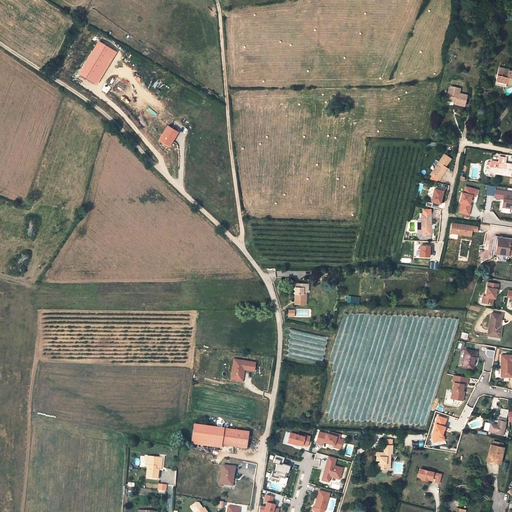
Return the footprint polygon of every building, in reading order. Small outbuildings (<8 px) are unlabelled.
[(117,52),(99,41),(80,74),(97,84),(117,52)] [(496,81),(506,83),(511,84),(511,72),(509,71),(509,70),(499,68),(496,81)] [(455,104),(464,106),(466,95),(448,91),(446,100),(455,102),(455,104)] [(168,125),(160,140),(172,145),(179,130),(168,125)] [(440,164),(445,167),(451,159),(444,155),(438,163),(440,164)] [(502,163),(501,164),(505,164),(506,157),(499,156),(498,162),(502,163)] [(489,171),(495,172),(495,173),(510,175),(511,166),(505,164),(501,164),(502,163),(498,162),(490,161),(490,162),(487,161),(486,168),(489,169),(489,171)] [(430,174),(432,175),(440,164),(438,163),(430,174)] [(445,167),(440,164),(432,175),(438,180),(444,172),(446,168),(445,167)] [(477,189),(465,186),(464,193),(462,192),(459,202),(461,203),(459,212),(468,215),(471,205),(469,205),(472,196),(475,197),(477,189)] [(444,191),(435,189),(432,201),(441,203),(442,200),(444,191)] [(511,191),(496,189),(495,197),(505,199),(504,200),(503,200),(502,207),(511,208),(511,206),(511,205),(511,191)] [(422,235),(431,234),(430,215),(421,215),(422,217),(422,235)] [(431,234),(422,235),(422,217),(416,217),(417,235),(417,237),(419,239),(422,240),(431,239),(431,234)] [(477,227),(452,223),(451,233),(471,236),(472,231),(477,231),(477,227)] [(511,239),(511,240),(511,239),(495,237),(492,257),(507,259),(507,257),(511,257),(511,254),(511,247),(511,246),(511,239)] [(417,245),(417,256),(428,257),(428,245),(417,245)] [(498,284),(488,282),(485,296),(483,296),(482,302),(492,304),(493,298),(494,295),(495,296),(496,289),(497,289),(498,284)] [(303,298),(304,291),(307,291),(307,284),(295,284),(294,298),(303,298)] [(487,335),(499,337),(500,331),(498,331),(499,326),(501,315),(491,313),(487,335)] [(494,358),(496,350),(487,348),(485,356),(494,358)] [(462,367),(473,369),(475,355),(474,355),(474,351),(465,349),(462,367)] [(511,354),(501,355),(501,371),(503,371),(505,373),(505,377),(508,377),(511,376),(511,354)] [(492,370),(494,358),(486,356),(483,368),(492,370)] [(235,360),(231,379),(239,381),(241,373),(243,373),(244,371),(254,373),(256,365),(235,360)] [(468,378),(453,375),(452,382),(454,382),(452,390),(453,390),(451,398),(462,400),(464,392),(462,391),(463,384),(467,385),(468,378)] [(501,408),(500,413),(499,417),(506,418),(508,410),(501,408)] [(432,434),(433,442),(439,440),(438,435),(439,434),(441,435),(442,432),(444,427),(443,426),(446,418),(438,416),(435,424),(432,434)] [(498,420),(498,422),(496,429),(496,433),(502,434),(502,430),(503,431),(505,422),(498,420)] [(248,429),(224,426),(192,421),(189,443),(221,448),(222,441),(246,444),(248,429)] [(309,447),(311,436),(290,432),(288,443),(309,447)] [(319,432),(316,442),(323,444),(324,442),(326,443),(327,441),(329,442),(328,443),(334,445),(333,447),(340,449),(342,440),(339,439),(340,435),(331,432),(331,434),(326,433),(326,434),(319,432)] [(497,457),(501,458),(503,447),(491,445),(487,460),(496,462),(497,457)] [(376,460),(379,460),(381,460),(381,469),(389,469),(390,453),(392,453),(392,446),(385,446),(385,454),(382,454),(382,452),(377,452),(376,460)] [(151,476),(151,462),(151,454),(141,453),(141,460),(140,475),(151,476)] [(274,474),(287,478),(290,465),(284,463),(285,457),(275,454),(274,462),(277,463),(274,474)] [(336,458),(328,456),(325,468),(326,468),(326,470),(324,470),(322,480),(329,482),(330,476),(339,479),(342,468),(334,466),(336,458)] [(224,484),(225,477),(228,477),(230,467),(217,465),(214,482),(224,484)] [(441,475),(419,469),(417,477),(421,478),(421,479),(427,480),(427,479),(431,480),(432,476),(436,477),(434,482),(438,483),(441,475)] [(316,506),(312,509),(314,511),(322,511),(324,511),(329,493),(318,490),(315,502),(317,503),(316,506)] [(265,494),(263,501),(265,501),(270,502),(272,496),(265,494)] [(264,506),(262,511),(276,511),(278,508),(273,507),(273,506),(272,506),(273,503),(270,502),(265,501),(264,506)]
